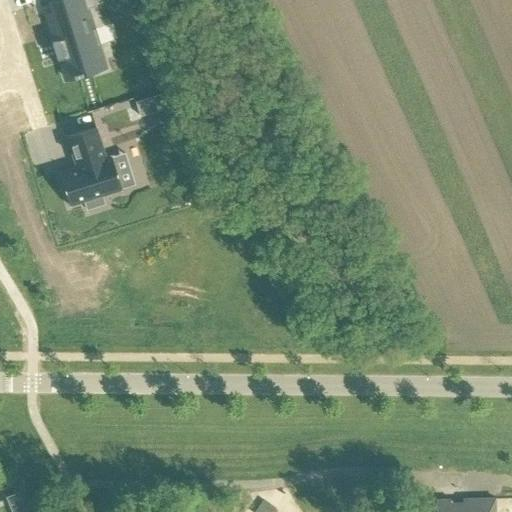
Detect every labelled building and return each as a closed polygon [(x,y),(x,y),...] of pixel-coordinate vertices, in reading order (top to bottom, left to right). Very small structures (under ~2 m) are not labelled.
[(53,12),(47,14),(55,40),(54,41),(59,58),(61,57),(67,78),(90,71),(84,50),(96,47),(89,23),(81,0),(54,0),(52,1),(56,11),(53,12)] [(155,111),(150,96),(135,101),(139,116),(155,111)] [(73,168),(59,172),(69,205),(83,200),(84,201),(86,208),(86,209),(95,206),(96,206),(104,203),(102,196),(101,195),(113,191),(120,189),(121,189),(114,169),(110,156),(106,157),(96,126),(89,129),(66,136),(73,158),(75,167),(73,167),(73,168)] [(451,498),(437,499),(436,511),(495,511),(496,497),(462,498),(463,502),(451,502),(451,498)] [(262,500),(253,511),(273,511),(276,509),(262,500)]
